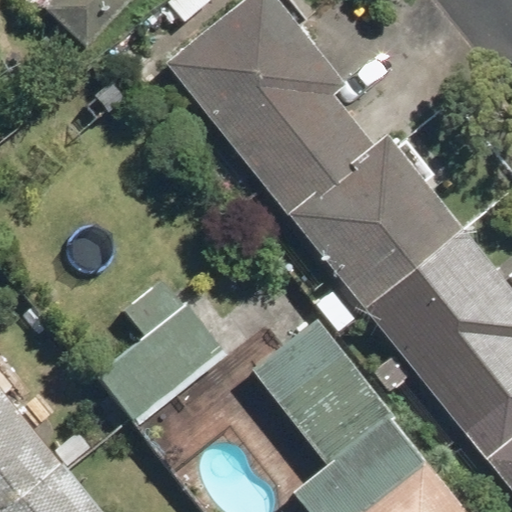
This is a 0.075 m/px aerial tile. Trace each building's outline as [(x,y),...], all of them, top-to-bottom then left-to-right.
[(130,0),(48,0),(44,5),(86,46),(130,0)] [(278,0),(243,0),(167,61),(511,490),(511,290),(384,131),(374,139),(335,91),(345,82),(278,0)] [(145,334),(100,371),(143,424),(229,354),(186,301),(182,304),(162,280),(125,310),(145,334)] [(471,511),(315,316),(251,366),(328,463),(294,490),(310,511),(471,511)] [(106,511),(0,383),(0,511),(106,511)]
